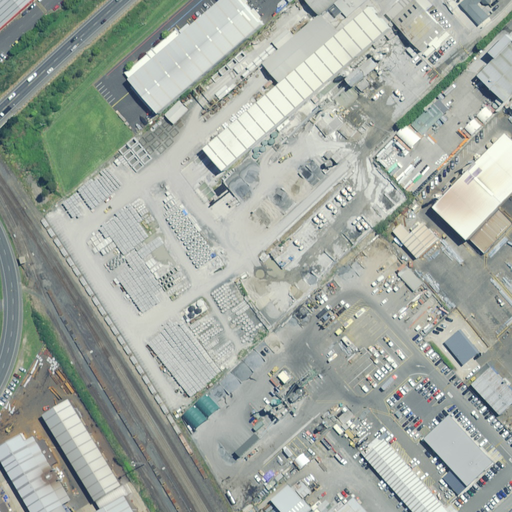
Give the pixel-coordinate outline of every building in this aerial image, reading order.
[(0,0),(0,29),(32,0),(0,0)] [(260,27),(236,0),(219,0),(178,36),(173,30),(120,75),(156,117),(260,27)] [(300,0),(316,17),(336,0),(300,0)] [(362,0),(337,0),(332,5),(342,17),(362,0)] [(453,47),(411,0),(410,0),(388,19),(429,67),(453,47)] [(479,0),(462,0),(457,5),(476,27),(486,17),(475,5),(480,0),(479,0)] [(397,33),(372,5),(344,28),(329,11),(272,61),(286,78),(206,146),(231,175),(397,33)] [(511,95),(511,48),(510,46),(504,40),(486,58),(492,64),(475,81),(501,107),(511,95)] [(349,79),(355,87),(380,66),(374,59),(349,79)] [(424,76),(417,68),(406,78),(413,85),(424,76)] [(367,80),(359,87),(364,92),(371,86),(367,80)] [(408,127),(418,137),(440,116),(430,106),(408,127)] [(511,191),(511,142),(504,134),(433,207),(483,255),(511,224),(511,223),(496,208),(511,191)] [(236,203),(226,185),(215,192),(225,209),(236,203)] [(444,239),(426,221),(405,240),(423,259),(444,239)] [(423,284),(409,268),(400,276),(415,291),(423,284)] [(440,301),(434,295),(426,302),(431,308),(440,301)] [(474,354),(457,333),(443,344),(460,365),(474,354)] [(498,417),(511,403),(511,395),(487,369),(468,387),(498,417)] [(284,371),(279,376),(287,385),(292,380),(284,371)] [(220,409),(207,395),(180,419),(193,433),(220,409)] [(117,488),(65,403),(40,419),(92,503),(117,488)] [(490,465),(446,416),(420,439),(465,488),(490,465)] [(262,439),(257,434),(236,453),(241,458),(262,439)] [(0,448),(0,465),(26,511),(49,511),(59,506),(66,502),(30,440),(21,444),(18,438),(0,448)] [(361,456),(409,511),(452,511),(451,510),(448,511),(444,511),(382,439),(361,456)] [(303,511),(307,509),(288,486),(269,502),(277,511),(303,511)] [(93,511),(134,511),(125,495),(93,511)] [(351,511),(342,501),(329,511),(351,511)]
